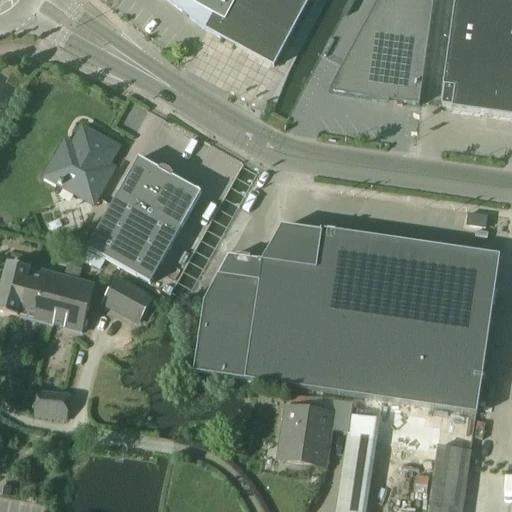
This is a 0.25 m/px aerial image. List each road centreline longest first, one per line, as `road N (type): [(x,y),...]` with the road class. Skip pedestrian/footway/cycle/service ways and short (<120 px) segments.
road 1 (unclassified): [(511,190),(288,155),(176,92)]
road 2 (unclassified): [(10,20),(176,92)]
road 3 (unclassified): [(176,92),(59,0)]
